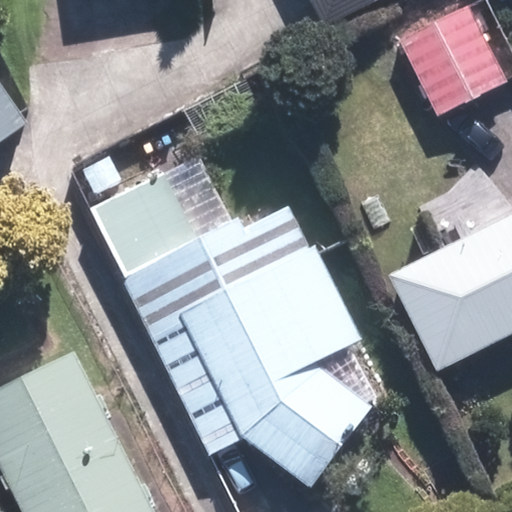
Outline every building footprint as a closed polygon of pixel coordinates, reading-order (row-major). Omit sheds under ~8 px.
[(383,0),(308,0),(322,29),(383,0)] [(436,121),(507,86),(467,6),(398,38),(436,121)] [(0,146),(27,128),(0,88),(0,146)] [(249,438),(318,491),(380,411),(327,370),(325,364),(368,343),(322,249),(318,252),(296,205),(250,228),(245,216),(194,241),(163,176),(96,208),(128,275),(125,278),(217,456),(249,438)] [(511,218),(390,278),(438,377),(511,340),(511,218)] [(152,511),(77,355),(0,391),(0,465),(22,511),(152,511)]
